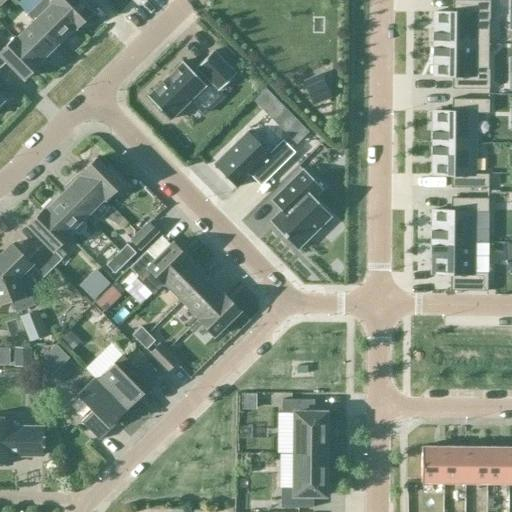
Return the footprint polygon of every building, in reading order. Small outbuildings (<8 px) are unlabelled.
[(47,0),(41,0),(26,15),(33,23),(33,22),(55,45),(65,36),(66,38),(75,28),(50,2),(47,0)] [(47,0),(50,2),(75,28),(91,13),(78,0),(47,0)] [(431,34),(431,41),(433,41),(432,45),(489,45),(487,45),(488,20),(489,20),(489,1),(452,1),(452,13),(433,13),(433,34),(431,34)] [(46,54),(55,45),(33,22),(15,40),(39,65),(48,56),(46,54)] [(15,40),(14,38),(0,51),(0,67),(5,63),(23,80),(39,65),(15,40)] [(431,49),(431,56),(432,56),(432,77),(451,77),(451,89),(488,89),(488,70),(487,70),(487,46),(489,46),(489,45),(432,45),(432,49),(431,49)] [(182,62),(146,97),(169,121),(205,86),(203,84),(208,80),(218,91),(235,74),(213,51),(196,68),(199,71),(194,75),(182,62)] [(430,132),(430,140),(432,140),(432,144),(474,144),(474,114),(488,114),(488,100),(451,100),(451,112),(432,112),(432,132),(430,132)] [(247,132),(213,166),(235,189),(263,161),(274,173),(294,153),(282,141),(269,154),(247,132)] [(430,147),(430,155),(431,155),(431,176),(450,176),(450,188),(487,188),(487,175),(474,175),(474,144),(432,144),(432,147),(430,147)] [(103,199),(102,199),(104,201),(115,190),(118,193),(126,185),(108,167),(105,170),(95,159),(79,174),(103,199)] [(282,210),(269,223),(296,250),(330,217),(312,199),(321,190),(302,170),(270,202),(271,203),(273,201),(282,210)] [(84,217),(102,199),(103,199),(79,174),(70,183),(71,185),(61,194),(84,217)] [(65,235),(67,234),(84,217),(61,194),(53,203),(51,201),(41,211),(65,235)] [(429,231),(429,239),(430,239),(430,243),(473,243),(474,213),(487,213),(487,199),(450,198),(450,211),(431,211),(431,231),(429,231)] [(68,236),(67,234),(65,235),(41,211),(26,226),(43,243),(35,252),(51,270),(66,255),(57,246),(68,236)] [(116,214),(100,221),(109,239),(125,232),(116,214)] [(139,250),(156,233),(147,224),(130,241),(139,250)] [(146,252),(129,268),(137,277),(135,279),(150,295),(161,284),(162,285),(163,283),(187,259),(172,243),(154,260),(146,252)] [(429,246),(429,254),(430,254),(430,275),(449,275),(449,291),(486,292),(487,274),(473,273),(473,243),(430,243),(430,246),(429,246)] [(51,270),(35,252),(26,260),(11,245),(0,255),(0,276),(10,301),(15,313),(27,308),(22,296),(23,296),(16,279),(30,266),(42,278),(51,270)] [(128,261),(135,254),(126,245),(119,252),(128,261)] [(114,275),(128,261),(119,252),(105,266),(114,275)] [(181,301),(204,279),(195,270),(196,268),(187,259),(163,283),(181,301)] [(0,304),(10,301),(0,276),(0,304)] [(199,320),(223,296),(214,286),(213,288),(204,279),(181,301),(198,319),(199,320)] [(199,320),(198,319),(197,321),(213,337),(239,311),(223,296),(199,320)] [(44,335),(39,322),(33,324),(29,314),(19,318),(28,341),(44,335)] [(138,343),(147,334),(140,327),(131,335),(138,343)] [(138,343),(145,350),(154,341),(147,334),(138,343)] [(149,354),(166,371),(175,362),(158,345),(149,354)] [(95,381),(124,410),(140,394),(143,397),(155,385),(137,366),(135,369),(121,356),(95,381)] [(306,366),(296,366),(296,374),(306,374),(306,366)] [(124,410),(95,381),(93,379),(76,395),(92,411),(80,423),(98,441),(111,429),(108,426),(124,410)] [(313,401),(281,400),(281,414),(293,414),(293,454),(324,455),(325,413),(313,413),(313,401)] [(41,456),(42,428),(10,428),(10,419),(0,418),(0,464),(10,465),(10,456),(41,456)] [(443,448),(420,447),(420,483),(443,483),(443,448)] [(465,448),(443,448),(443,483),(464,484),(465,448)] [(486,448),(465,448),(464,484),(486,484),(486,448)] [(508,448),(486,448),(486,484),(507,484),(508,448)] [(292,489),(280,489),(280,508),(312,509),(312,497),(324,497),(324,455),(293,454),(292,489)]
